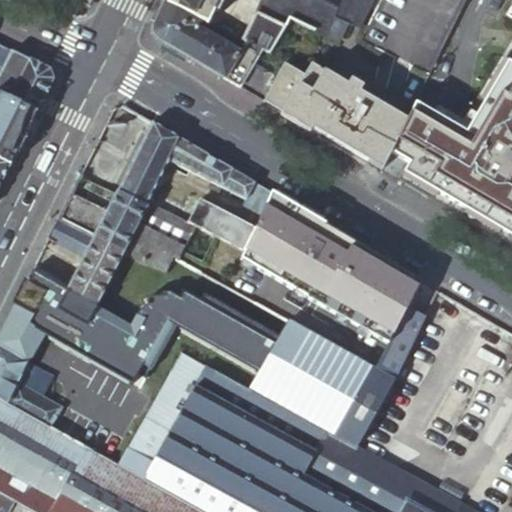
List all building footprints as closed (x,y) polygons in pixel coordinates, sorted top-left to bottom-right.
[(167,0),(165,4),(200,22),(207,25),(219,0),(167,0)] [(365,16),(373,0),(343,0),(339,9),(319,0),(262,0),(244,37),(236,33),(233,37),(244,43),(261,51),(270,56),(290,21),(317,34),(324,38),(328,32),(340,38),(348,25),(351,27),(359,13),(365,16)] [(200,22),(165,4),(164,4),(151,30),(155,40),(262,104),(277,77),(254,63),(261,51),(244,43),(238,54),(197,29),(200,22)] [(359,30),(365,16),(359,13),(351,27),(359,30)] [(0,93),(37,112),(52,80),(48,70),(0,46),(0,93)] [(511,57),(501,51),(458,124),(434,110),(399,168),(511,235),(511,57)] [(376,167),(404,117),(310,66),(304,76),(283,65),(277,77),(262,104),(343,149),(376,167)] [(0,161),(9,166),(37,112),(0,93),(0,161)] [(248,199),(255,184),(152,124),(119,192),(147,206),(151,200),(173,157),(248,199)] [(0,184),(9,166),(0,161),(0,184)] [(83,174),(60,220),(124,253),(170,277),(177,264),(179,265),(184,255),(204,262),(216,237),(243,253),(255,230),(238,219),(232,216),(202,197),(191,219),(151,200),(147,206),(119,192),(83,174)] [(270,194),(255,184),(248,199),(241,213),(238,219),(255,230),(270,194)] [(243,253),(239,261),(254,269),(292,290),(304,297),(314,303),(334,314),(347,320),(357,325),(370,332),(386,341),(406,305),(420,281),(270,194),(255,230),(243,253)] [(232,216),(238,219),(241,213),(236,210),(232,216)] [(60,220),(50,239),(85,258),(69,289),(99,306),(124,253),(60,220)] [(254,269),(239,261),(236,267),(251,275),(254,269)] [(177,264),(170,277),(182,283),(174,297),(185,302),(191,293),(241,319),(238,324),(250,330),(255,322),(277,333),(284,319),(228,291),(179,265),(177,264)] [(107,327),(114,314),(99,306),(69,289),(34,270),(14,311),(50,329),(47,335),(67,345),(71,339),(94,350),(107,327)] [(304,297),(292,290),(289,295),(301,302),(304,297)] [(372,366),(389,375),(394,378),(401,364),(427,317),(406,305),(386,341),(372,366)] [(53,428),(121,465),(131,445),(123,440),(98,427),(113,398),(115,399),(117,400),(120,399),(122,398),(124,396),(125,394),(126,390),(126,388),(124,386),(122,385),(121,383),(148,333),(114,314),(107,327),(120,333),(110,352),(108,351),(97,370),(94,369),(92,368),(89,368),(87,369),(86,370),(84,372),(83,374),(83,376),(83,378),(84,380),(85,382),(86,383),(87,384),(90,385),(79,406),(80,407),(71,424),(58,417),(53,428)] [(347,320),(334,314),(332,319),(344,325),(347,320)] [(259,365),(248,387),(351,444),(389,375),(372,366),(284,319),(277,333),(259,365)] [(370,332),(357,325),(354,331),(367,337),(370,332)] [(183,352),(204,364),(248,387),(259,365),(195,330),(183,352)] [(0,399),(53,428),(58,417),(74,387),(0,346),(0,399)] [(474,511),(396,469),(357,448),(351,444),(248,387),(204,364),(158,454),(260,511),(474,511)] [(0,399),(0,494),(1,495),(16,504),(30,511),(204,511),(145,479),(121,465),(53,428),(0,399)] [(123,440),(131,445),(138,432),(129,428),(123,440)] [(364,449),(385,460),(390,450),(369,439),(364,449)] [(145,479),(204,511),(260,511),(158,454),(145,479)] [(11,511),(16,504),(1,495),(0,496),(0,511),(11,511)]
